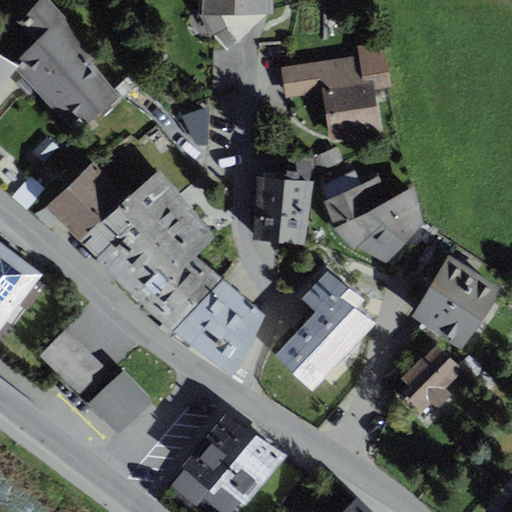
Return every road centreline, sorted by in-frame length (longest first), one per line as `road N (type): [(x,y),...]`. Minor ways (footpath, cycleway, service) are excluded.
road 1 (unclassified): [(0,207),(159,345),(332,453),(408,511)]
road 2 (unclassified): [(0,397),(150,511)]
